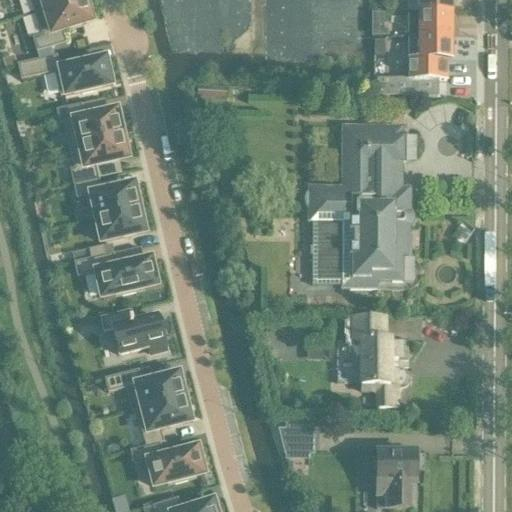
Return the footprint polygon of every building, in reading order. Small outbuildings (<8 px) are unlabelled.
[(29,0),(34,17),(87,1),(86,0),(29,0)] [(186,0),(187,7),(176,8),(178,31),(189,31),(189,25),(213,23),(210,0),(186,0)] [(235,0),(210,0),(213,23),(237,21),(237,26),(249,25),(246,1),(235,2),(235,0)] [(266,0),(267,1),(256,1),(255,24),(267,25),(267,19),(291,19),(291,0),(266,0)] [(315,0),(291,0),(291,19),(315,19),(315,25),(326,25),(326,1),(315,1),(315,0)] [(450,16),(450,12),(452,10),(452,4),(450,1),(449,0),(417,0),(418,15),(450,16)] [(87,1),(34,17),(41,38),(32,41),(36,54),(66,46),(62,33),(85,26),(84,23),(90,21),(89,17),(91,16),(87,1)] [(408,15),(407,38),(450,38),(450,16),(418,15),(408,15)] [(449,62),(450,38),(407,38),(407,81),(418,81),(418,82),(437,82),(438,72),(445,72),(445,62),(449,62)] [(112,84),(107,63),(105,64),(104,61),(59,71),(56,58),(53,59),(17,67),(20,82),(54,75),(60,99),(81,94),(81,96),(95,93),(94,91),(110,88),(110,84),(112,84)] [(376,97),(437,100),(437,89),(437,82),(418,82),(418,81),(407,81),(376,81),(376,83),(376,97)] [(68,149),(123,136),(119,116),(117,117),(116,112),(84,120),(81,107),(56,112),(59,127),(63,126),(68,149)] [(403,137),(366,137),(360,130),(360,129),(341,128),(341,189),(309,189),(309,194),(307,195),(305,197),(304,201),(304,204),(305,207),(307,210),(309,210),(309,214),(307,214),(307,224),(311,224),(311,249),(309,249),(309,257),(311,257),(311,287),(341,287),(340,292),(376,292),(377,284),(401,284),(401,233),(408,233),(408,228),(409,228),(411,225),(412,222),(412,218),(411,215),(409,212),(408,212),(408,207),(395,207),(395,164),(403,164),(403,137)] [(123,136),(68,149),(73,172),(69,173),(73,187),(98,181),(95,168),(127,161),(126,157),(128,156),(123,136)] [(141,210),(136,191),(134,191),(133,187),(101,194),(98,181),(73,187),(76,201),(85,199),(90,223),(95,222),(95,221),(141,210)] [(144,235),(143,231),(145,230),(141,210),(95,221),(95,222),(100,245),(144,235)] [(90,261),(103,258),(101,249),(88,252),(90,261)] [(156,288),(155,285),(157,284),(153,264),(150,264),(150,261),(143,263),(116,269),(113,256),(103,258),(90,261),(73,265),(77,279),(95,275),(101,301),(122,296),(122,298),(136,295),(135,293),(156,288)] [(161,323),(157,324),(156,319),(132,325),(128,313),(100,320),(103,334),(112,332),(119,358),(149,351),(150,357),(165,354),(161,338),(164,337),(161,323)] [(361,386),(361,394),(377,394),(377,411),(396,411),(396,389),(389,389),(389,371),(407,371),(407,342),(383,342),(383,321),(344,321),(344,342),(336,342),(336,386),(361,386)] [(104,381),(108,395),(125,391),(131,415),(136,413),(186,400),(181,380),(179,380),(178,376),(141,386),(137,373),(104,381)] [(190,424),(189,420),(191,419),(186,400),(136,413),(145,450),(159,446),(163,445),(160,432),(190,424)] [(153,490),(203,477),(202,474),(205,473),(199,453),(197,453),(196,450),(162,459),(159,446),(145,450),(130,454),(133,468),(147,464),(153,490)] [(374,457),(374,511),(411,511),(412,491),(415,491),(415,457),(374,457)] [(302,500),(326,500),(326,466),(302,466),(302,500)] [(216,511),(215,507),(213,508),(212,503),(184,511),(180,511),(177,501),(152,508),(153,511),(216,511)]
